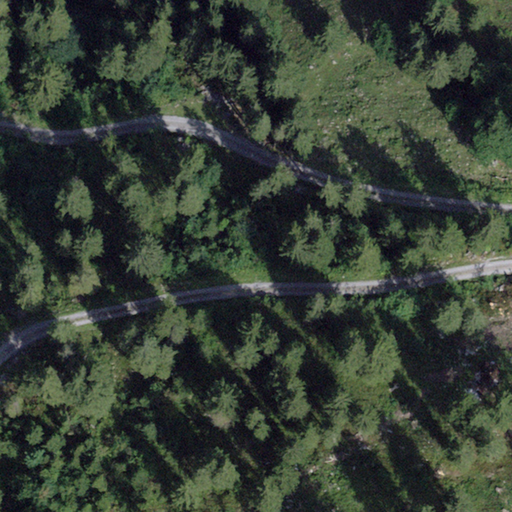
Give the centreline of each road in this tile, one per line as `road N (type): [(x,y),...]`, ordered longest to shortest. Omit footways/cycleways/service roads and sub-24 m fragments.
road 1 (track): [(0,120),(63,135),(188,118),(339,189),(511,206)]
road 2 (track): [(511,264),(216,290),(62,324),(0,362)]
